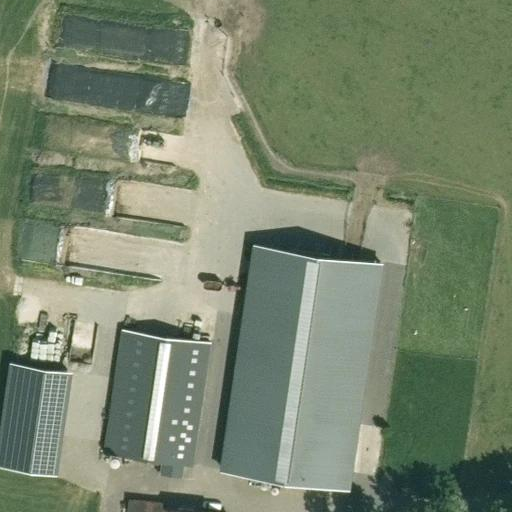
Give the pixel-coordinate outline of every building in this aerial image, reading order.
[(168,84),(142,82),(140,107),(166,109),(168,84)] [(135,120),(132,216),(154,216),(156,121),(135,120)] [(254,243),(222,469),(345,487),(378,261),(254,243)] [(64,351),(88,353),(90,315),(66,314),(64,351)] [(105,453),(162,461),(160,474),(183,477),(184,465),(192,466),(210,342),(123,329),(105,453)] [(73,370),(10,361),(0,431),(0,463),(59,471),(73,370)] [(453,472),(462,380),(441,378),(432,470),(453,472)] [(203,511),(162,508),(163,503),(131,500),(129,511),(203,511)]
